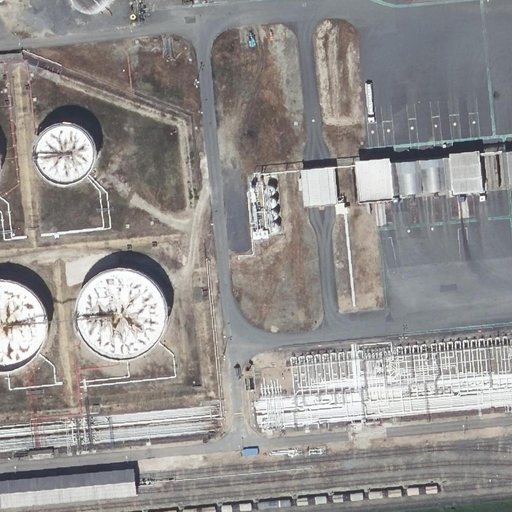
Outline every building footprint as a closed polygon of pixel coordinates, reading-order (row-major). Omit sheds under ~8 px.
[(87,10),(91,12),(96,14),(101,14),(105,13),(110,11),(113,7),(116,3),(116,0),(80,0),(81,2),(83,6),(87,10)] [(89,163),(91,156),(92,151),(91,146),(90,141),(87,136),(84,132),(80,129),(76,126),(71,124),(66,124),(61,124),(55,125),(51,127),(47,130),(43,134),(40,138),(38,143),(37,148),(37,153),(38,158),(40,163),(41,166),(43,169),(46,171),(51,175),(54,177),(61,178),(68,178),(74,177),(78,175),(83,171),(87,166),(89,163)] [(511,186),(511,148),(487,150),(490,188),(511,186)] [(367,200),(482,189),(479,163),(365,173),(367,200)] [(311,211),(344,207),(340,170),(307,174),(311,211)] [(83,334),(89,342),(92,345),(95,348),(102,352),(109,355),(117,356),(125,356),(133,354),(137,353),(144,349),(148,347),(154,341),(158,335),(162,326),(164,316),(164,306),(162,297),(158,288),(151,280),(144,274),(135,270),(125,268),(116,268),(106,270),(97,275),(90,281),(84,288),(79,297),(77,306),(77,316),(79,326),(83,334)] [(0,365),(6,366),(13,364),(17,363),(24,360),(27,358),(32,353),(35,351),(37,348),(42,339),(45,329),(45,319),(43,309),(39,300),(33,292),(26,285),(17,281),(7,279),(0,278),(0,365)] [(0,500),(128,489),(127,482),(0,493),(0,500)]
